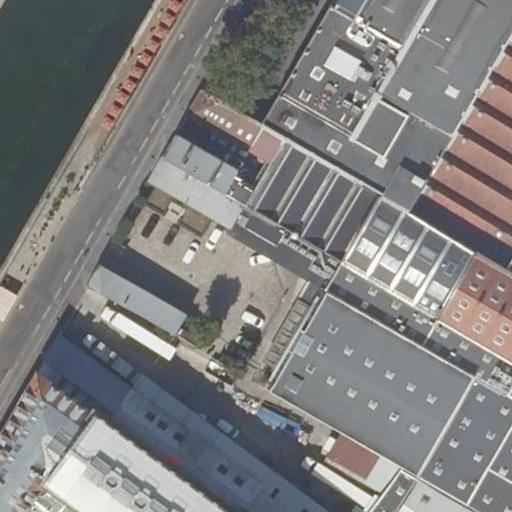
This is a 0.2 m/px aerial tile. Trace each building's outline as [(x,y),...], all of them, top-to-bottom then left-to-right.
[(269,110),(261,124),(409,209),(511,35),(511,0),(332,0),(322,19),(269,110)] [(511,35),(409,209),(475,250),(506,270),(507,269),(511,260),(511,35)] [(171,142),(162,156),(437,317),(475,250),(409,209),(261,124),(201,90),(187,114),(271,164),(256,190),(233,177),(237,171),(175,134),(171,142)] [(506,270),(475,250),(437,317),(162,156),(148,180),(237,233),(234,237),(308,280),(511,400),(511,272),(507,269),(506,270)] [(89,284),(195,346),(202,335),(194,331),(199,323),(99,266),(89,284)] [(511,511),(511,400),(308,280),(302,290),(301,292),(301,293),(301,295),(301,297),(301,299),(302,301),(304,303),(305,304),(307,305),(310,307),(269,378),(256,369),(250,379),(383,456),(479,511),(511,511)] [(59,335),(44,361),(244,508),(249,511),(479,511),(383,456),(372,476),(390,487),(371,511),(323,511),(326,509),(143,375),(132,389),(59,335)] [(240,511),(244,508),(44,361),(40,368),(29,388),(30,388),(6,430),(5,429),(0,436),(0,511),(240,511)]
